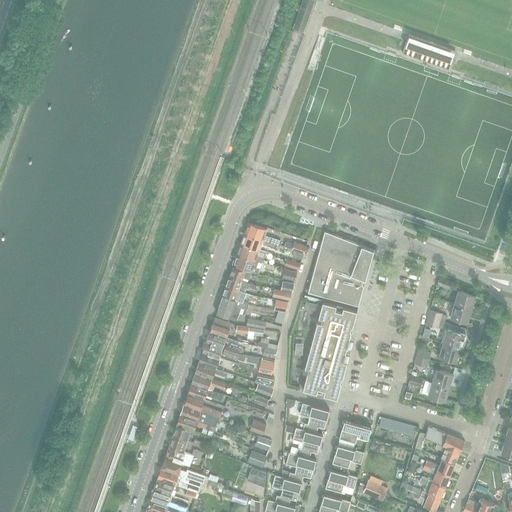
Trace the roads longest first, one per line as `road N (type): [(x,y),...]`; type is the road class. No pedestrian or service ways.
road 1 (track): [(27,511),(207,0)]
road 2 (tertiary): [(129,511),(237,210),(272,192)]
road 3 (tertiary): [(473,270),(272,192)]
road 4 (residential): [(340,405),(388,406),(481,439)]
road 5 (residential): [(274,469),(279,389),(340,405)]
